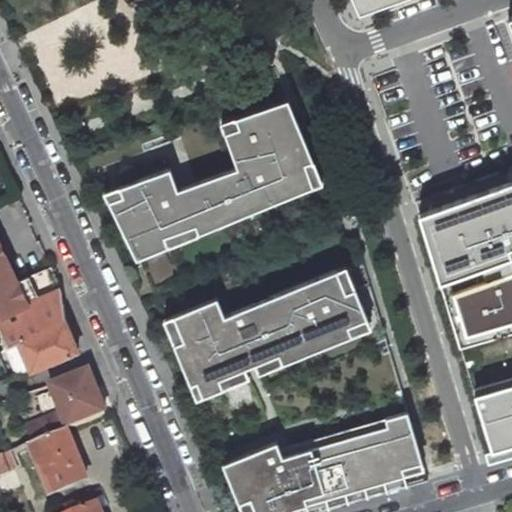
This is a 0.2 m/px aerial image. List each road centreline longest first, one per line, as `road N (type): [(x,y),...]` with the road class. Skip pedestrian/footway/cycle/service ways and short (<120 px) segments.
road 1 (residential): [(0,87),(188,511)]
road 2 (unclassified): [(478,500),(337,81)]
road 3 (residential): [(509,0),(329,61)]
